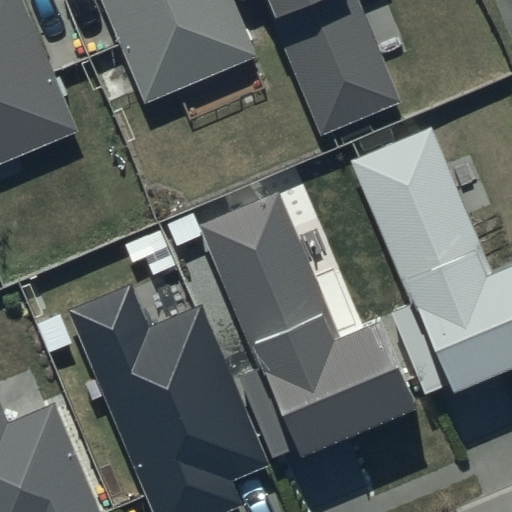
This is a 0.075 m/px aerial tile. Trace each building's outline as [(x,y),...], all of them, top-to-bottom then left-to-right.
[(0,0),(0,165),(79,132),(55,74),(23,0),(0,0)] [(103,0),(122,46),(147,107),(255,63),(229,0),(103,0)] [(241,0),(246,12),(271,2),(323,134),(394,106),(351,0),(241,0)] [(360,162),(351,165),(409,304),(393,311),(428,394),(447,386),(455,404),(475,395),(511,379),(511,270),(493,279),(432,132),(360,162)] [(280,193),(201,228),(263,369),(239,380),(275,461),(295,452),(302,467),(326,456),(416,417),(374,322),(343,336),(280,193)] [(129,286),(67,313),(147,499),(152,511),(232,511),(243,507),(233,484),(248,477),(270,468),(200,304),(195,306),(146,326),(129,286)] [(0,408),(0,511),(97,511),(54,409),(9,429),(0,408)]
